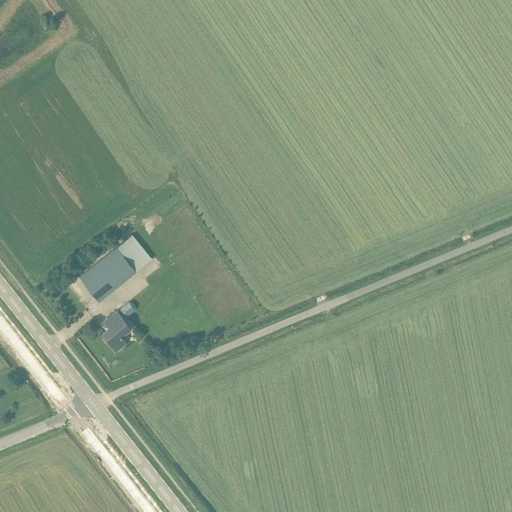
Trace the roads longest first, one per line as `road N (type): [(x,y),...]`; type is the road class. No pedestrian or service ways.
road 1 (unclassified): [(94,405),(511,233)]
road 2 (secondary): [(94,405),(0,285)]
road 3 (secondary): [(181,511),(94,405)]
